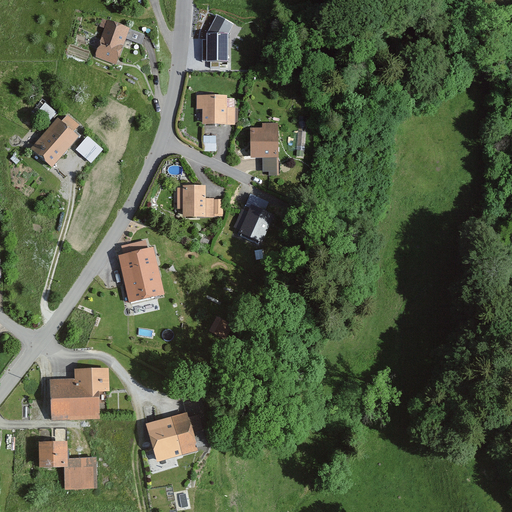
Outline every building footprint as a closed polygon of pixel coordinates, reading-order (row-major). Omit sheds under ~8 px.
[(217,15),(207,33),(228,33),(233,24),(217,15)] [(137,45),(140,36),(99,20),(97,27),(102,29),(91,57),(114,66),(124,40),(137,45)] [(228,33),(207,33),(207,62),(227,62),(228,33)] [(222,109),(222,97),(194,98),(194,110),(199,110),(200,126),(236,126),(236,109),(222,109)] [(74,138),(69,133),(75,126),(64,116),(57,123),(53,119),(26,150),(47,168),(74,138)] [(272,125),(257,125),(257,130),(246,130),(246,158),(259,158),(259,172),(265,172),(265,176),(272,176),(272,125)] [(76,147),(93,160),(105,145),(88,132),(76,147)] [(204,150),(216,150),(217,135),(205,135),(204,150)] [(201,199),(201,186),(180,186),(180,190),(176,190),(175,213),(180,213),(180,218),(212,218),(212,199),(201,199)] [(265,203),(246,195),(242,204),(245,206),(234,233),(256,242),(267,216),(260,214),(265,203)] [(144,249),(142,241),(118,247),(120,255),(114,256),(125,305),(161,297),(150,248),(144,249)] [(233,326),(217,317),(209,331),(225,340),(233,326)] [(106,391),(105,369),(71,370),(72,380),(47,381),(48,421),(95,419),(94,392),(106,391)] [(220,388),(176,386),(176,398),(219,400),(220,388)] [(178,414),(140,424),(150,461),(190,450),(185,433),(194,430),(191,416),(179,419),(178,414)] [(92,490),(91,459),(63,459),(62,442),(34,442),(34,470),(62,470),(62,491),(92,490)]
